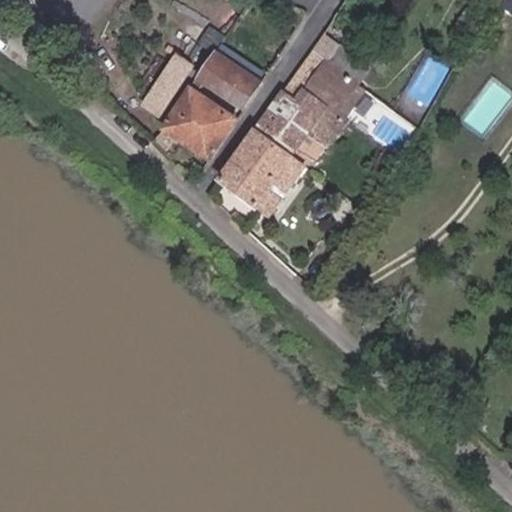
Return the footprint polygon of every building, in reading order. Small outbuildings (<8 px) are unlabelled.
[(259,132),(298,160),(332,111),(344,118),(378,68),(331,34),(259,132)] [(251,105),(265,83),(220,54),(201,82),(171,127),(216,157),(243,117),(202,90),(210,78),(251,105)] [(166,115),(198,66),(184,57),(152,106),(166,115)] [(311,169),(298,160),(259,132),(223,183),(274,220),(311,169)] [(402,156),(390,150),(379,170),(391,177),(402,156)] [(321,289),(316,284),(310,290),(315,295),(321,289)]
